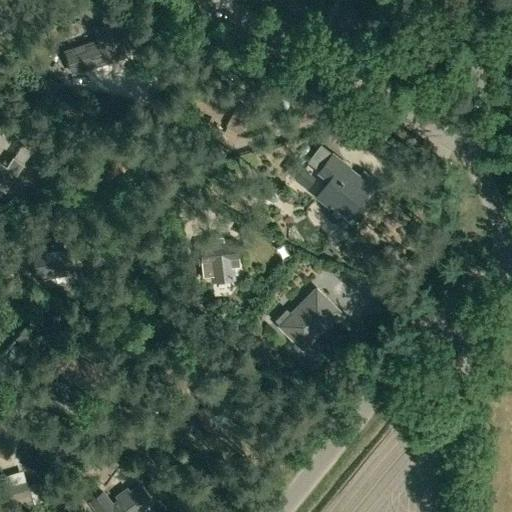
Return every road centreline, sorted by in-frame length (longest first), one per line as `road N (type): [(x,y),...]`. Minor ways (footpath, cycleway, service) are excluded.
road 1 (unclassified): [(472,141),(185,0)]
road 2 (unclassified): [(279,511),(465,296)]
road 3 (unclassified): [(452,511),(465,296)]
road 4 (unclassified): [(472,141),(477,0)]
